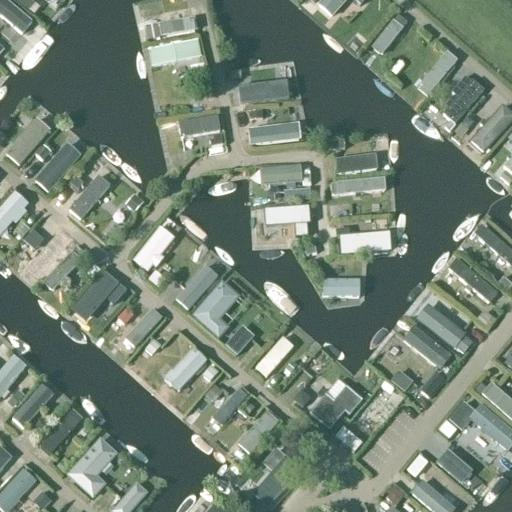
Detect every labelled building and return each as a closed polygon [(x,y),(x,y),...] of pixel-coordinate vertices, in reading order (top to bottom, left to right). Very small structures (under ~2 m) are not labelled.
[(32,24),(3,0),(0,0),(0,18),(21,37),(32,24)] [(169,10),(169,0),(144,1),(144,10),(169,10)] [(348,0),(322,0),(316,7),(331,20),(348,0)] [(407,24),(397,16),(371,51),(381,59),(407,24)] [(157,24),(142,27),(145,43),(160,40),(159,39),(196,32),(194,19),(157,26),(157,24)] [(197,41),(147,51),(150,69),(201,59),(197,41)] [(457,64),(447,55),(423,84),(419,81),(413,87),(417,91),(416,92),(427,100),(457,64)] [(206,78),(204,68),(190,71),(193,81),(206,78)] [(470,85),(465,80),(451,96),(457,101),(442,118),(448,123),(443,129),(449,134),(484,94),(472,83),(470,85)] [(209,91),(207,82),(196,85),(199,98),(207,96),(206,92),(209,91)] [(278,89),(238,94),(239,108),(279,104),(278,89)] [(511,126),(511,118),(502,110),(487,127),(483,124),(479,129),(482,132),(469,146),(483,158),(511,126)] [(259,126),(257,114),(248,115),(250,127),(259,126)] [(217,118),(177,125),(180,141),(220,134),(217,118)] [(50,133),(36,121),(5,157),(19,169),(50,133)] [(462,140),(474,127),(468,122),(457,134),(462,140)] [(293,129),(245,134),(246,148),(295,142),(293,129)] [(222,148),(220,138),(212,139),(213,143),(209,144),(210,150),(222,148)] [(344,154),(343,144),(327,145),(328,155),(344,154)] [(81,159),(66,146),(33,183),(48,196),(81,159)] [(42,166),(51,156),(43,149),(34,159),(42,166)] [(375,156),(334,161),(336,177),(377,172),(375,156)] [(511,160),(503,172),(511,179),(511,160)] [(300,168),(258,172),(260,189),(301,185),(300,168)] [(110,188),(98,177),(68,212),(80,223),(110,188)] [(384,180),(329,185),(330,196),(337,195),(337,197),(385,193),(384,180)] [(28,207),(14,195),(0,210),(0,238),(12,225),(15,227),(26,214),(23,212),(28,207)] [(309,202),(309,195),(297,196),(298,204),(309,202)] [(134,218),(143,207),(134,199),(124,210),(134,218)] [(298,209),(261,213),(262,226),(299,222),(298,209)] [(30,233),(22,227),(14,237),(22,243),(30,233)] [(511,269),(511,254),(481,228),(474,237),(511,270),(511,269)] [(108,246),(118,235),(111,229),(101,240),(108,246)] [(174,242),(159,230),(132,263),(147,275),(152,268),(155,271),(163,261),(160,258),(174,242)] [(311,245),(310,232),(288,233),(289,247),(311,245)] [(44,244),(33,235),(23,246),(34,256),(44,244)] [(71,244),(60,235),(27,273),(38,282),(71,244)] [(392,239),(335,242),(336,256),(392,252),(392,239)] [(182,268),(194,252),(185,245),(173,261),(182,268)] [(316,259),(314,249),(305,251),(306,260),(316,259)] [(81,263),(71,254),(42,286),(52,295),(81,263)] [(498,295),(456,261),(448,272),(490,305),(498,295)] [(218,280),(205,268),(174,302),(187,313),(218,280)] [(126,294),(104,275),(70,315),(86,328),(106,303),(114,309),(126,294)] [(165,285),(155,277),(148,285),(158,293),(165,285)] [(240,299),(221,282),(190,317),(218,342),(229,329),(219,321),(240,299)] [(360,283),(322,284),(322,301),(360,301),(360,283)] [(511,291),(511,289),(504,283),(498,288),(508,297),(511,291)] [(466,336),(427,307),(415,323),(453,352),(466,336)] [(163,322),(153,312),(124,342),(134,351),(163,322)] [(134,320),(126,313),(117,323),(125,330),(134,320)] [(493,323),(485,316),(477,324),(486,332),(493,323)] [(449,359),(413,329),(402,343),(438,373),(449,359)] [(293,349),(282,340),(255,370),(266,380),(293,349)] [(161,351),(154,344),(145,354),(151,360),(161,351)] [(206,363),(192,350),(163,382),(177,394),(206,363)] [(313,382),(324,362),(312,355),(301,374),(313,382)] [(0,374),(0,373),(0,402),(26,370),(12,359),(0,374)] [(290,377),(296,370),(291,365),(284,373),(290,377)] [(218,376),(211,370),(202,381),(209,387),(218,376)] [(405,398),(413,387),(399,376),(390,387),(405,398)] [(429,403),(444,384),(435,377),(420,397),(429,403)] [(362,404),(337,383),(309,417),(329,434),(344,415),(349,419),(362,404)] [(511,403),(491,385),(481,396),(511,423),(511,403)] [(53,398),(41,387),(11,421),(22,432),(53,398)] [(214,408),(223,397),(214,390),(205,401),(214,408)] [(247,399),(238,391),(211,422),(220,430),(247,399)] [(356,426),(365,434),(393,401),(383,393),(356,426)] [(25,401),(19,396),(6,409),(12,414),(25,401)] [(255,412),(248,405),(242,412),(249,419),(255,412)] [(511,448),(511,434),(480,407),(474,414),(463,405),(447,423),(461,434),(470,423),(507,455),(511,448)] [(82,422),(72,413),(40,447),(50,456),(82,422)] [(278,425),(266,414),(237,446),(250,457),(278,425)] [(51,430),(43,423),(36,431),(44,438),(51,430)] [(362,449),(342,433),(335,443),(354,458),(362,449)] [(272,460),(283,444),(276,440),(265,455),(272,460)] [(117,457),(100,441),(66,478),(93,502),(106,487),(97,479),(117,457)] [(0,474),(12,461),(0,450),(0,474)] [(473,474),(448,452),(436,466),(461,488),(473,474)] [(429,468),(418,460),(410,470),(421,478),(429,468)] [(71,469),(64,463),(56,472),(63,478),(71,469)] [(294,478),(283,468),(256,500),(267,510),(294,478)] [(8,511),(35,484),(22,472),(0,496),(0,511),(8,511)] [(455,511),(422,483),(410,496),(428,511),(455,511)] [(134,511),(148,496),(136,486),(113,511),(134,511)] [(396,511),(405,500),(394,490),(384,501),(396,511)] [(44,511),(51,505),(41,496),(32,506),(38,511),(44,511)]
